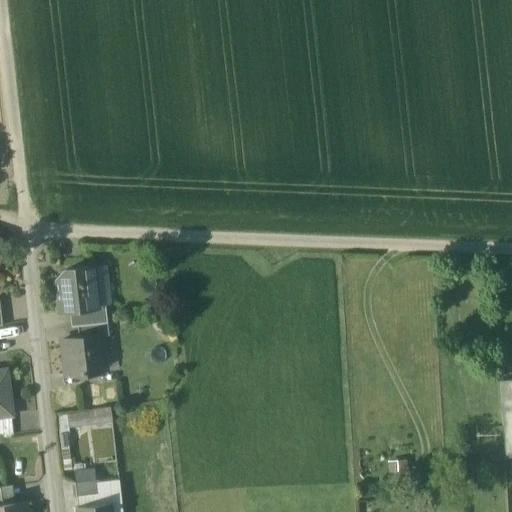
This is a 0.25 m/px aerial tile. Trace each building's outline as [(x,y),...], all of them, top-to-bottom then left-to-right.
[(93,267),(65,270),(55,282),(59,312),(69,311),(97,308),(97,306),(93,267)] [(97,308),(69,311),(71,327),(77,327),(77,326),(107,323),(105,305),(97,306),(97,308)] [(107,323),(77,326),(77,327),(78,338),(101,336),(101,337),(108,336),(107,323)] [(78,338),(62,340),(66,376),(98,372),(97,358),(104,357),(101,337),(101,336),(78,338)] [(511,380),(499,381),(504,456),(511,455),(511,380)] [(0,419),(13,417),(10,392),(0,393),(0,419)] [(67,417),(69,430),(113,423),(111,409),(95,411),(95,413),(67,417)] [(67,435),(60,436),(65,471),(71,470),(67,435)] [(97,482),(75,485),(77,498),(98,496),(97,484),(97,482)] [(122,511),(119,482),(97,484),(98,496),(77,498),(79,508),(110,505),(110,511),(122,511)] [(463,511),(463,502),(410,504),(409,511),(463,511)] [(2,503),(0,503),(0,511),(16,511),(15,505),(3,506),(2,503)]
